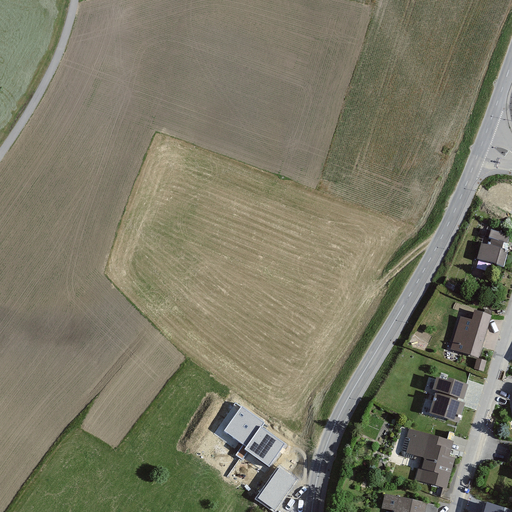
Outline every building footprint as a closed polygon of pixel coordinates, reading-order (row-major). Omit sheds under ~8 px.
[(509,237),(493,233),(489,247),(481,245),(477,262),(502,269),(507,251),(505,251),(509,237)] [(477,359),(491,318),(475,312),(471,322),(460,318),(449,350),(477,359)] [(482,373),(485,363),(477,360),(474,370),(482,373)] [(464,401),(469,387),(452,382),(451,383),(439,380),(435,393),(464,401)] [(459,424),(465,406),(437,396),(431,415),(459,424)] [(265,423),(241,407),(224,432),(247,448),(262,428),(265,423)] [(285,444),(262,428),(247,448),(246,450),(269,466),(285,444)] [(448,458),(454,436),(443,432),(441,439),(409,430),(403,453),(426,460),(423,469),(418,468),(414,481),(445,490),(454,459),(448,458)] [(297,480),(279,468),(258,498),(275,511),(297,480)] [(433,511),(435,507),(384,496),(381,509),(392,511),(433,511)] [(511,511),(511,509),(487,502),(484,511),(511,511)]
